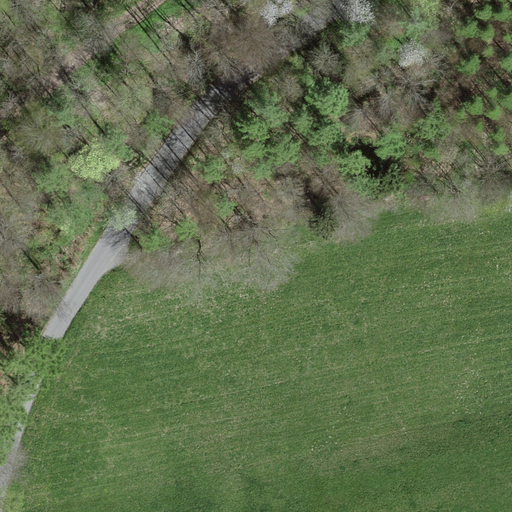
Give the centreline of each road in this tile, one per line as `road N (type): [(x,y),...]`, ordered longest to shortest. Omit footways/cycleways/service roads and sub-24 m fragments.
road 1 (unclassified): [(0,478),(51,336),(190,125),(251,62),(346,0)]
road 2 (track): [(0,125),(147,0)]
